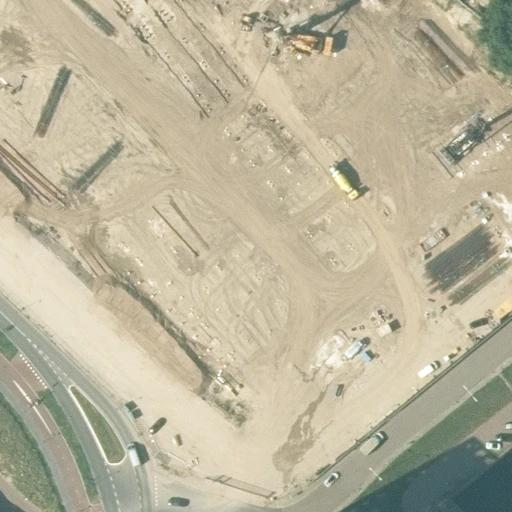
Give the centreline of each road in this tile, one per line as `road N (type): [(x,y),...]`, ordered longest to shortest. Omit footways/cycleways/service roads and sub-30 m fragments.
road 1 (residential): [(310,511),(511,339)]
road 2 (secondary): [(149,510),(144,471),(125,431),(56,370)]
road 3 (secondary): [(56,370),(113,511)]
